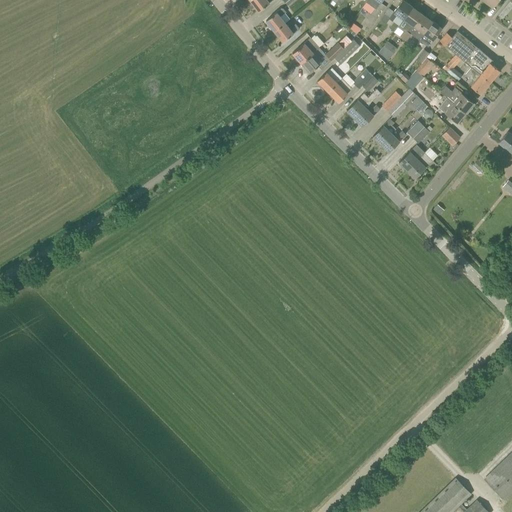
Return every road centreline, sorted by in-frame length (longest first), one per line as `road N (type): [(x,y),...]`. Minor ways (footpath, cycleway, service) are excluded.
road 1 (unclassified): [(0,279),(285,87)]
road 2 (unclassified): [(323,511),(511,331)]
road 3 (tertiary): [(412,214),(285,87)]
road 4 (unclassified): [(412,214),(511,91)]
road 5 (tertiary): [(511,318),(412,214)]
